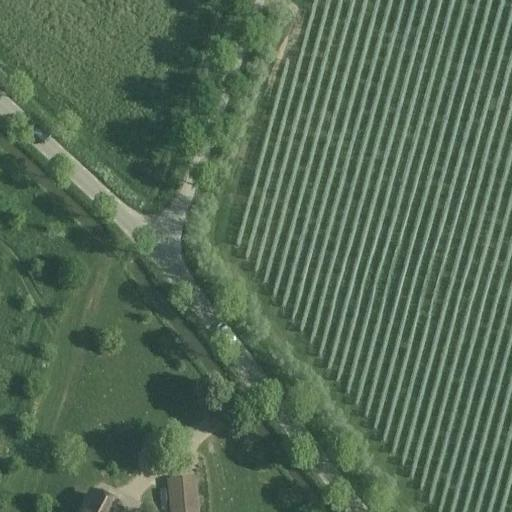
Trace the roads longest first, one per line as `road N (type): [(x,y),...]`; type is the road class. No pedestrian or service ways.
road 1 (tertiary): [(366,511),(158,253)]
road 2 (unclassified): [(158,253),(275,0)]
road 3 (tertiary): [(158,253),(0,104)]
